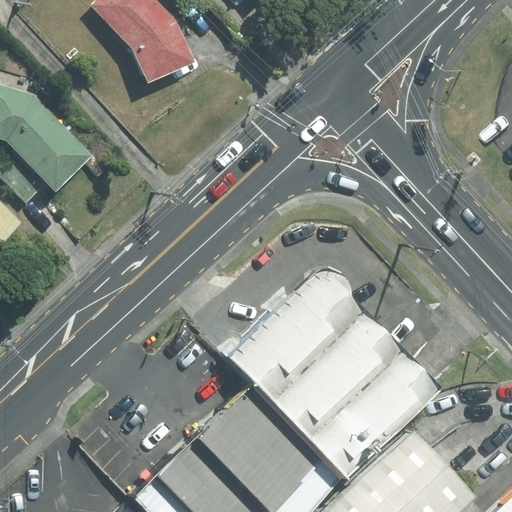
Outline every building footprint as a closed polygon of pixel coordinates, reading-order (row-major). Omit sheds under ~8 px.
[(154,0),(97,0),(93,5),(134,47),(148,80),(193,61),(175,20),(154,0)] [(0,137),(7,139),(56,189),(92,155),(34,95),(0,85),(0,137)] [(14,155),(0,168),(0,176),(25,202),(43,185),(14,155)] [(0,201),(0,242),(21,222),(0,201)] [(310,272),(225,354),(323,454),(340,471),(344,475),(437,384),(347,293),(348,285),(346,280),(343,275),(338,271),(332,268),(326,266),(320,266),(315,269),(310,272)] [(260,511),(302,474),(232,399),(130,494),(146,511),(260,511)] [(450,511),(469,495),(408,430),(320,511),(450,511)] [(302,474),(260,511),(303,511),(340,471),(323,454),(302,474)] [(511,511),(511,489),(487,511),(511,511)]
